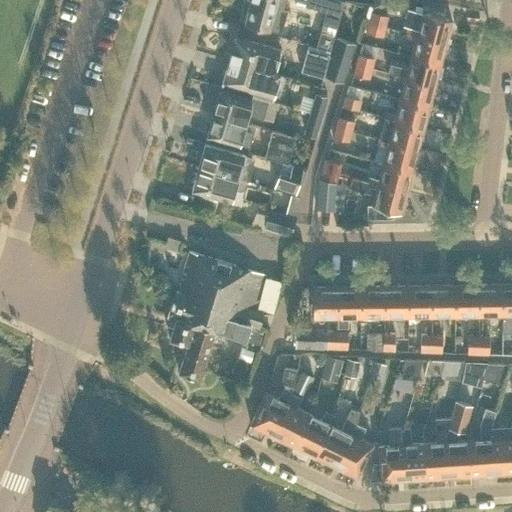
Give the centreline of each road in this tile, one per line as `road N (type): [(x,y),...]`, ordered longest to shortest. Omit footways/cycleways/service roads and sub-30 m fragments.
road 1 (residential): [(227,435),(312,244),(485,242)]
road 2 (tertiary): [(71,332),(178,0)]
road 3 (residential): [(227,435),(354,495),(511,490)]
road 4 (residential): [(485,242),(511,26)]
road 5 (tertiary): [(2,511),(71,332)]
road 6 (residential): [(227,435),(71,332)]
